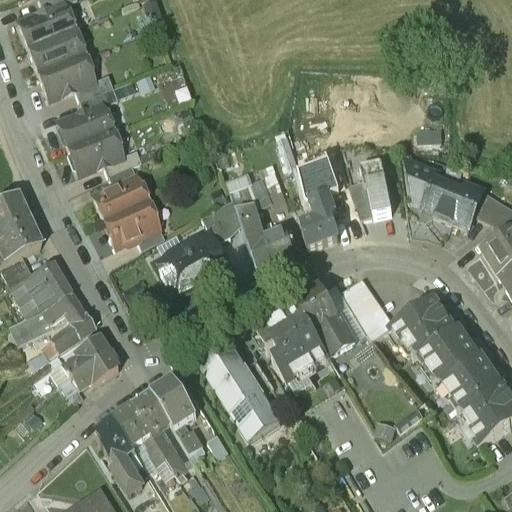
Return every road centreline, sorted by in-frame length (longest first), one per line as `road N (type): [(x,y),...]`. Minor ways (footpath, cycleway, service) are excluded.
road 1 (residential): [(148,371),(268,292),(363,258),(418,262),(443,278),(511,365)]
road 2 (residential): [(0,85),(82,269),(148,371)]
road 3 (residential): [(148,371),(0,508)]
